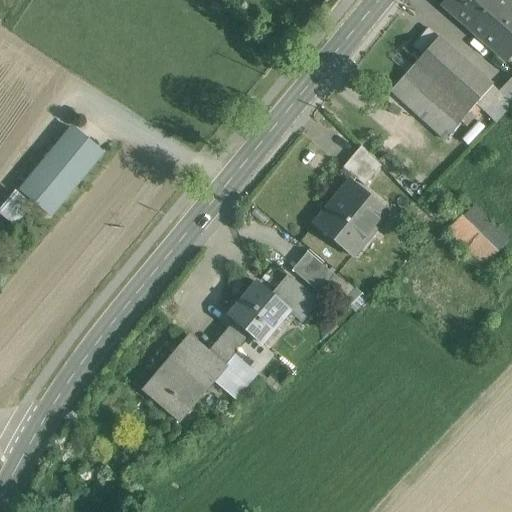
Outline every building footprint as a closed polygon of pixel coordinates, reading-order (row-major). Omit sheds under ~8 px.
[(501,0),(448,0),(443,6),(473,32),(501,0)] [(511,7),(503,0),(501,0),(473,32),(506,61),(511,54),(511,7)] [(414,47),(424,55),(439,38),(430,30),(414,47)] [(493,87),(439,38),(424,55),(405,77),(446,113),(459,125),(461,122),(467,128),(483,110),(484,108),(478,102),(493,87)] [(446,113),(405,77),(396,87),(437,123),(446,113)] [(511,82),(501,94),(511,104),(511,82)] [(437,123),(396,87),(391,93),(445,141),(459,125),(446,113),(437,123)] [(511,107),(511,104),(501,94),(493,87),(478,102),(484,108),(483,110),(497,124),(511,107)] [(20,190),(51,215),(102,154),(72,129),(20,190)] [(382,167),(362,147),(344,168),(365,186),(382,167)] [(351,182),(315,225),(353,257),(389,214),(351,182)] [(498,254),(462,216),(446,232),(483,270),(498,254)] [(317,292),(333,272),(307,250),(290,269),(317,292)] [(498,254),(483,270),(489,276),(507,258),(501,251),(498,254)] [(287,285),(271,272),(262,282),(278,295),(287,285)] [(258,284),(229,317),(242,328),(234,336),(244,344),(251,336),(261,344),(289,311),(258,284)] [(234,336),(228,331),(220,341),(226,346),(235,354),(244,344),(234,336)] [(198,344),(152,398),(180,422),(226,367),(225,366),(216,358),(198,344)] [(226,346),(216,358),(225,366),(235,354),(226,346)]
